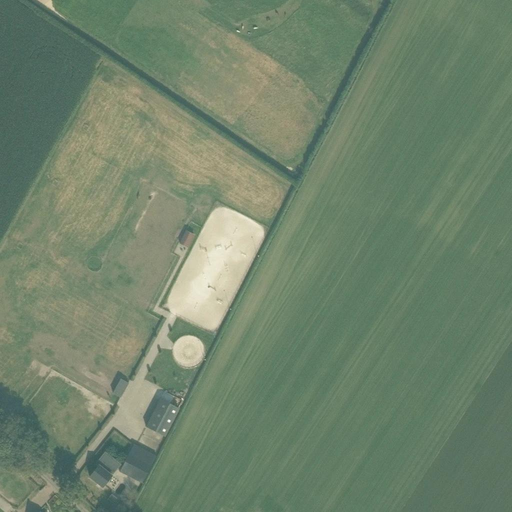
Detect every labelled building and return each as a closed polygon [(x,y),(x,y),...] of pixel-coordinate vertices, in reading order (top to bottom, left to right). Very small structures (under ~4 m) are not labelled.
[(186,230),(179,244),(187,247),(193,234),(186,230)] [(113,393),(121,397),(129,382),(120,378),(113,393)] [(146,427),(164,437),(178,409),(160,400),(146,427)] [(142,483),(146,474),(152,464),(155,457),(133,445),(119,472),(142,483)] [(94,465),(97,467),(95,469),(89,477),(102,488),(108,480),(110,477),(111,476),(117,469),(120,465),(112,458),(109,462),(102,456),(94,465)]
